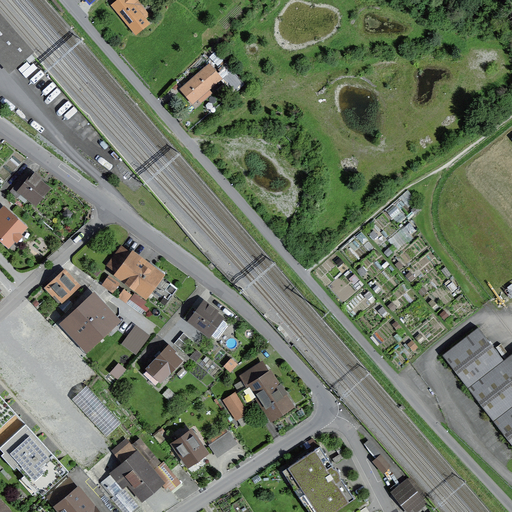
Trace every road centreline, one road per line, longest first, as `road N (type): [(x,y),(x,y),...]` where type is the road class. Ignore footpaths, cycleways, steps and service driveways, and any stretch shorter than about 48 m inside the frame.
road 1 (unclassified): [(64,0),(511,507)]
road 2 (unclassified): [(325,416),(321,392),(261,325),(114,210)]
road 3 (unclassified): [(184,511),(325,416)]
road 4 (residential): [(0,316),(114,210)]
road 5 (unclassified): [(114,210),(0,126)]
